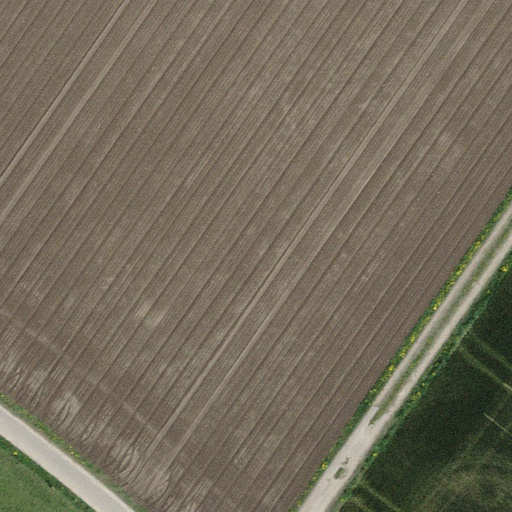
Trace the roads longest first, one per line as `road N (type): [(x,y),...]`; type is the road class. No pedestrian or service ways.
road 1 (track): [(298,511),(511,203)]
road 2 (track): [(115,511),(0,418)]
